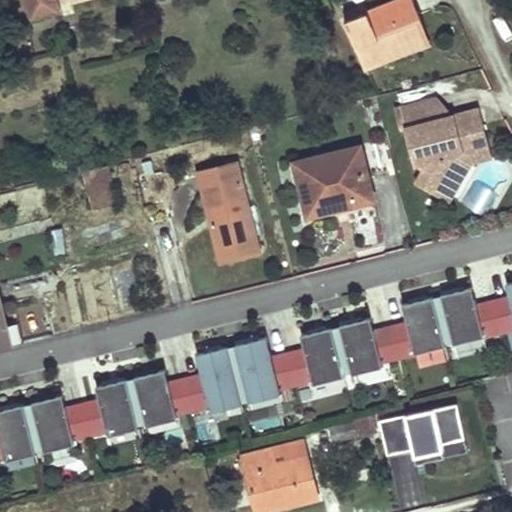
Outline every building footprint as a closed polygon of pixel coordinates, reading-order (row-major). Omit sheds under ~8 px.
[(30,0),(34,14),(56,8),(54,0),(30,0)] [(413,0),(397,0),(346,21),(364,66),(386,58),(383,49),(426,32),(413,0)] [(426,32),(383,49),(386,58),(429,40),(426,32)] [(437,97),(396,108),(401,129),(406,128),(415,165),(424,170),(416,183),(438,196),(464,152),(489,145),(480,108),(442,118),(437,97)] [(489,145),(464,152),(438,196),(449,202),(472,163),(492,158),(489,145)] [(360,146),(295,162),(308,216),(332,210),(330,206),(349,201),(350,206),(373,200),(360,146)] [(108,163),(81,170),(90,206),(117,200),(108,163)] [(178,177),(198,252),(237,242),(217,166),(178,177)] [(237,242),(198,252),(202,266),(241,256),(237,242)] [(494,301),(502,333),(511,330),(511,282),(508,284),(511,297),(494,301)] [(455,345),(502,333),(494,301),(478,306),(473,287),(442,295),(455,345)] [(391,327),(399,358),(416,354),(417,359),(447,351),(435,302),(404,310),(408,323),(391,327)] [(5,326),(0,305),(0,348),(10,346),(5,326)] [(382,362),(399,358),(391,327),(374,331),(371,318),(340,326),(353,375),(383,367),(382,362)] [(288,353),(296,385),(313,380),(315,386),(345,378),(330,320),(300,328),(305,349),(288,353)] [(20,322),(5,326),(10,346),(25,343),(20,322)] [(279,389),(296,385),(288,353),(272,357),(266,337),(236,344),(250,402),(281,395),(279,389)] [(185,378),(193,409),(210,405),(212,410),(242,403),(230,353),(199,361),(203,374),(185,378)] [(135,377),(147,426),(177,419),(176,413),(193,409),(185,378),(169,383),(165,369),(135,377)] [(83,404),(91,435),(108,431),(109,435),(139,428),(127,379),(97,386),(100,400),(83,404)] [(74,439),(91,435),(83,404),(66,408),(62,395),(32,403),(45,452),(75,444),(74,439)] [(0,456),(4,455),(6,462),(36,454),(22,396),(0,401),(0,456)] [(457,402),(380,421),(388,457),(414,451),(417,463),(469,451),(457,402)] [(374,414),(330,426),(334,441),(378,431),(374,414)] [(243,456),(257,511),(260,511),(308,500),(294,443),(243,456)] [(49,511),(45,497),(8,507),(8,511),(49,511)]
